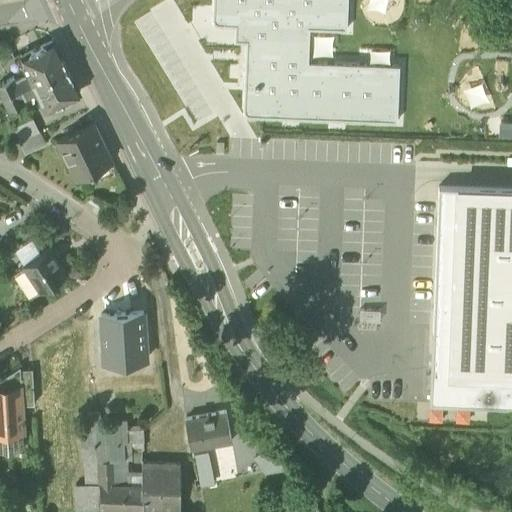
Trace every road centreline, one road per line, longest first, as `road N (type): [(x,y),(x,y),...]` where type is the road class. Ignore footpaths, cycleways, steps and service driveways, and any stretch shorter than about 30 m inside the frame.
road 1 (secondary): [(402,511),(322,446),(230,336),(66,0)]
road 2 (residential): [(134,261),(0,169)]
road 3 (residential): [(0,349),(134,261)]
